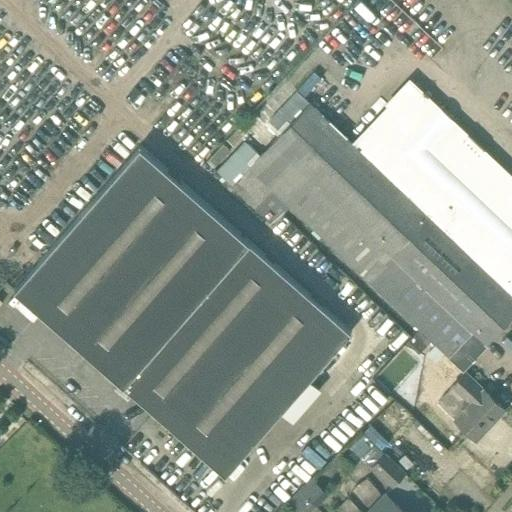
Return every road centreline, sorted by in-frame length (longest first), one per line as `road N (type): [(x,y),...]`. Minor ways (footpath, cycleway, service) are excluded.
road 1 (unknown): [(511,153),(435,71),(412,58),(392,63),(354,102)]
road 2 (unclassified): [(152,511),(0,376)]
